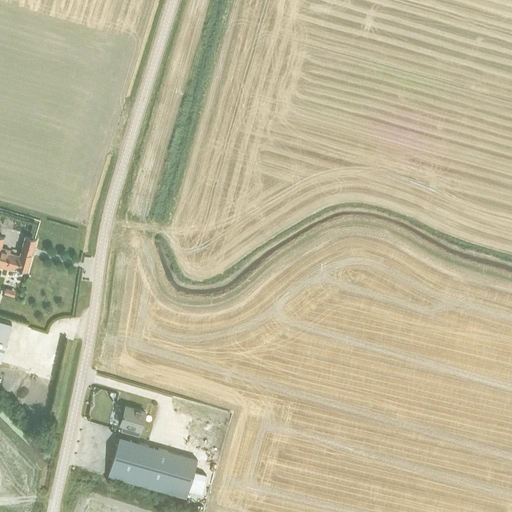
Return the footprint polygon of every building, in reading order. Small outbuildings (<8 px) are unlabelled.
[(26,270),(33,247),(35,239),(25,236),(19,255),(0,249),(4,237),(0,235),(0,262),(6,264),(5,268),(13,270),(14,266),(16,267),(26,270)] [(0,360),(0,361),(11,323),(0,319),(0,360)] [(49,370),(48,377),(56,378),(57,370),(49,370)] [(138,435),(145,412),(125,406),(120,423),(123,424),(121,430),(138,435)] [(119,436),(108,475),(186,497),(188,489),(201,492),(206,474),(194,471),(197,459),(119,436)]
